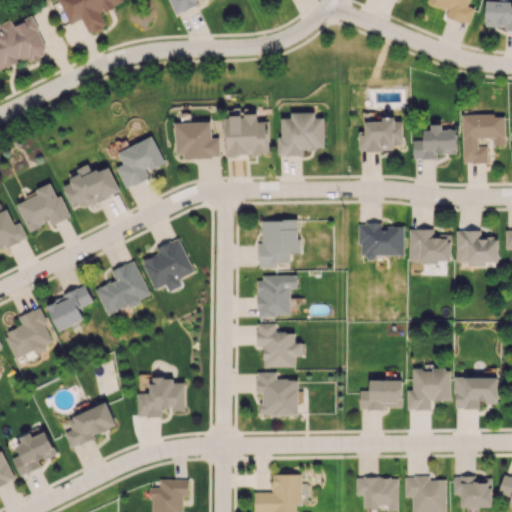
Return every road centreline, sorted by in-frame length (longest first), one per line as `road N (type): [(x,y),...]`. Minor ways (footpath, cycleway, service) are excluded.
road 1 (residential): [(0,295),(206,193),(511,196)]
road 2 (residential): [(35,511),(183,447),(511,443)]
road 3 (residential): [(337,0),(335,10),(295,38),(242,51),(151,54),(0,119)]
road 4 (residential): [(231,197),(227,511)]
road 5 (residential): [(335,10),(454,58),(511,62)]
